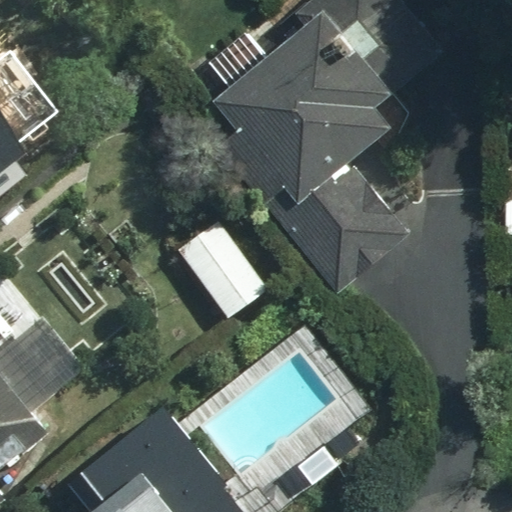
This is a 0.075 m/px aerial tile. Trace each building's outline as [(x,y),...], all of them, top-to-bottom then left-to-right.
[(310,0),(216,79),(251,120),(225,142),(343,283),(414,223),(355,152),(398,116),(385,101),(453,44),(415,0),(310,0)] [(276,287),(219,212),(171,249),(227,324),(276,287)] [(0,500),(29,477),(17,461),(57,430),(0,357),(0,500)] [(253,511),(171,404),(88,467),(112,498),(94,511),(253,511)] [(316,418),(258,470),(294,509),(351,456),(316,418)]
